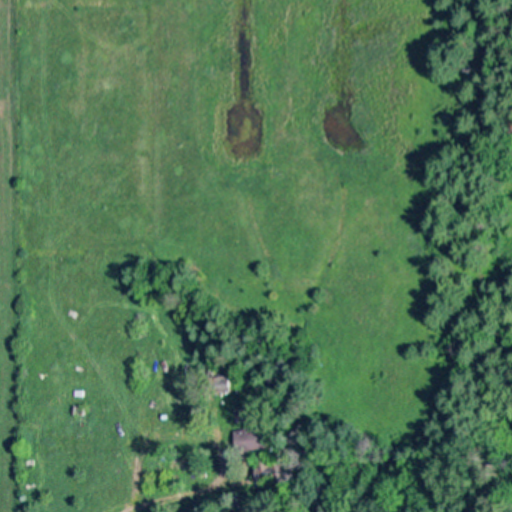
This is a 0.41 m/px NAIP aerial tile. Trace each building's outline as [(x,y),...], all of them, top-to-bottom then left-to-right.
[(219,377),(232,376),(233,389),(220,390),(219,377)] [(233,399),(232,421),(225,421),(225,398),(233,399)] [(242,419),(241,408),(251,407),(253,417),(242,419)] [(239,430),(266,426),(269,444),(242,448),(239,430)] [(273,462),(287,460),(290,480),(262,484),(258,454),(271,452),(273,462)] [(152,455),(152,476),(193,476),(193,455),(152,455)]
